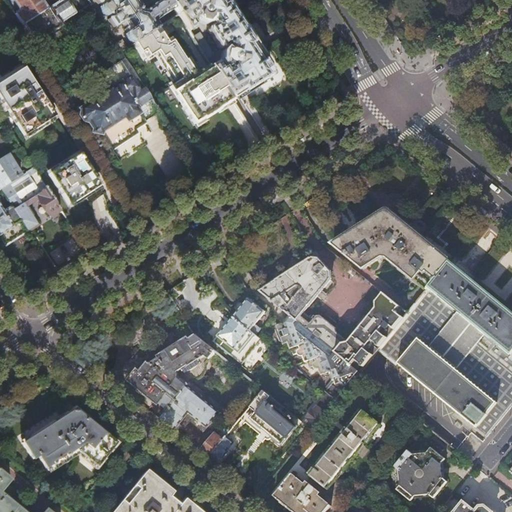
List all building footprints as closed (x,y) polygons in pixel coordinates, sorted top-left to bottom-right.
[(14,0),(21,10),(15,15),(23,25),(33,19),(47,9),(41,0),(14,0)] [(95,0),(99,5),(101,4),(102,5),(102,8),(102,12),(104,13),(106,15),(110,17),(111,19),(109,20),(115,29),(121,24),(125,25),(127,29),(126,30),(126,31),(126,34),(127,37),(128,40),(131,43),(133,44),(134,44),(135,43),(141,40),(152,32),(158,29),(154,22),(174,10),(189,32),(195,28),(196,26),(195,25),(194,22),(196,21),(199,24),(202,26),(205,26),(207,26),(211,24),(212,26),(208,29),(208,30),(208,31),(220,49),(222,50),(226,48),(227,50),(224,52),(222,54),(222,56),(222,60),(224,64),(222,66),(220,63),(218,63),(216,63),(211,66),(211,67),(233,101),(245,93),(245,94),(247,93),(246,92),(251,89),(253,90),(258,87),(263,84),(262,82),(272,75),(273,74),(270,70),(271,69),(268,65),(266,62),(265,62),(246,33),(247,31),(244,28),(243,26),(241,25),(239,22),(239,20),(237,16),(235,14),(233,13),(224,0),(163,0),(160,2),(159,1),(150,7),(151,8),(146,11),(140,9),(133,0),(95,0)] [(57,3),(47,9),(33,19),(46,38),(51,35),(55,40),(71,30),(67,25),(73,21),(60,1),(57,3)] [(141,40),(135,43),(146,59),(157,51),(177,82),(170,86),(195,125),(217,111),(233,101),(211,67),(200,75),(189,58),(186,60),(171,38),(167,41),(159,28),(158,29),(152,32),(141,40)] [(200,34),(193,38),(200,49),(207,60),(214,56),(200,34)] [(122,41),(116,45),(121,52),(128,48),(122,41)] [(55,117),(24,69),(0,83),(0,97),(9,111),(25,136),(55,117)] [(111,150),(138,132),(135,127),(160,112),(144,88),(140,91),(131,77),(113,88),(112,86),(111,87),(110,85),(99,92),(100,94),(99,95),(100,97),(81,109),(82,112),(81,116),(85,121),(89,122),(94,129),(93,132),(101,134),(111,150)] [(0,189),(2,188),(22,176),(8,155),(0,160),(0,189)] [(100,186),(80,155),(49,174),(69,206),(87,194),(100,186)] [(27,173),(22,176),(2,188),(12,205),(15,210),(27,202),(37,195),(41,193),(27,173)] [(339,196),(342,194),(337,186),(327,192),(332,201),(333,200),(334,202),(340,198),(339,196)] [(37,195),(50,217),(62,210),(49,188),(41,193),(37,195)] [(15,210),(28,230),(39,223),(27,202),(15,210)] [(15,210),(12,205),(3,211),(0,206),(0,238),(4,245),(28,230),(15,210)] [(335,245),(334,245),(363,269),(383,257),(383,256),(384,256),(385,256),(385,257),(386,257),(427,290),(429,287),(451,260),(439,251),(420,235),(401,220),(391,212),(390,211),(389,211),(388,211),(387,211),(386,211),(385,211),(360,228),(335,245)] [(291,316),(360,372),(374,356),(366,349),(368,348),(369,349),(370,349),(375,342),(381,347),(408,313),(384,294),(377,302),(377,308),(373,313),(365,322),(360,318),(355,324),(360,328),(353,337),(349,342),(344,344),(334,336),(337,332),(337,329),(321,316),(317,316),(314,320),(305,312),(310,307),(309,306),(317,297),(323,291),(322,290),(331,279),(331,272),(318,258),(312,258),(300,266),(298,264),(295,266),(292,268),(293,270),(283,277),(281,275),(278,277),(275,279),(276,281),(264,288),(261,291),(291,316)] [(459,312),(486,334),(511,356),(511,355),(511,311),(510,309),(498,299),(451,262),(452,261),(451,260),(429,287),(459,312)] [(258,275),(252,278),(258,287),(263,284),(258,275)] [(240,308),(233,317),(256,335),(261,329),(255,324),(266,311),(249,298),(240,308)] [(430,347),(457,369),(458,368),(458,369),(471,352),(486,334),(459,312),(458,312),(430,347)] [(337,400),(360,372),(291,316),(285,323),(277,326),(278,330),(277,332),(279,340),(281,341),(283,341),(284,344),(288,342),(291,350),(292,350),(294,355),(300,353),(301,353),(301,354),(302,355),(303,355),(304,355),(307,361),(309,360),(312,367),(317,365),(318,366),(319,367),(320,367),(321,367),(322,367),(325,374),(334,371),(337,380),(336,382),(334,382),(329,389),(329,390),(327,392),(328,393),(337,400)] [(256,335),(233,317),(224,328),(214,340),(231,355),(245,338),(251,343),(255,338),(258,341),(260,338),(256,335)] [(167,410),(190,381),(179,372),(184,369),(186,372),(192,369),(196,367),(200,363),(201,359),(207,356),(209,358),(215,351),(196,335),(190,339),(189,337),(180,342),(179,340),(173,344),(165,349),(167,351),(158,357),(159,359),(153,362),(150,363),(148,361),(140,370),(138,368),(134,374),(129,380),(143,392),(160,405),(160,404),(167,410)] [(497,402),(457,369),(430,347),(419,338),(398,363),(477,428),(479,425),(480,425),(490,413),(497,403),(496,403),(497,402)] [(224,408),(190,381),(167,410),(160,418),(175,430),(193,408),(203,416),(211,423),(215,418),(224,408)] [(268,401),(271,396),(264,390),(251,407),(257,412),(252,418),(255,420),(254,420),(263,427),(266,430),(272,435),(272,437),(272,438),(278,443),(280,443),(281,442),(283,444),(293,432),(293,431),(297,426),(296,425),(296,421),(290,416),(287,417),(286,416),(287,415),(275,405),(274,406),(268,401)] [(304,422),(313,429),(337,400),(328,393),(314,411),(312,409),(307,416),(308,417),(304,422)] [(22,443),(33,459),(38,456),(48,470),(77,451),(96,466),(115,442),(107,436),(84,418),(74,409),(47,427),(22,443)] [(313,476),(326,487),(329,489),(378,428),(359,413),(310,474),(313,476)] [(29,438),(49,424),(45,419),(25,432),(29,438)] [(227,436),(239,422),(236,419),(234,421),(232,423),(228,428),(226,426),(219,436),(216,434),(215,435),(211,439),(208,436),(197,449),(209,458),(227,436)] [(209,458),(218,465),(229,452),(228,451),(235,442),(227,436),(209,458)] [(402,484),(397,489),(411,500),(415,495),(430,494),(434,497),(448,481),(443,477),(442,463),(446,458),(432,446),(428,452),(414,453),(409,449),(395,465),(401,470),(402,484)] [(52,511),(48,508),(44,511),(23,511),(0,493),(11,479),(0,470),(0,511),(52,511)] [(111,511),(200,511),(184,499),(179,505),(174,500),(169,496),(171,494),(153,479),(144,472),(111,511)] [(326,511),(332,506),(319,496),(306,485),(293,475),(275,496),(281,501),(294,511),(326,511)] [(313,476),(306,485),(319,496),(326,487),(313,476)] [(494,511),(486,505),(481,505),(476,510),(465,501),(455,511),(494,511)]
